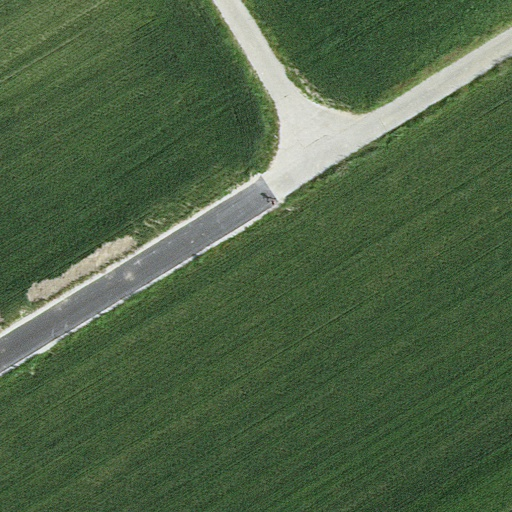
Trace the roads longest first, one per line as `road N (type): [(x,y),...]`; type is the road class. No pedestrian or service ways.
road 1 (track): [(511,43),(0,355)]
road 2 (track): [(320,158),(226,0)]
